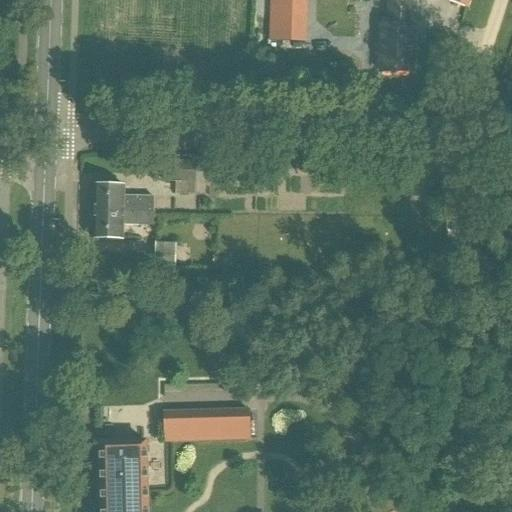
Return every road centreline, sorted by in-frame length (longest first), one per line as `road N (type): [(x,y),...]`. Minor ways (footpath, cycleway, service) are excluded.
road 1 (unclassified): [(42,130),(511,130)]
road 2 (secondary): [(27,511),(40,173)]
road 3 (track): [(468,129),(474,67),(499,0)]
road 4 (secondary): [(42,130),(46,0)]
